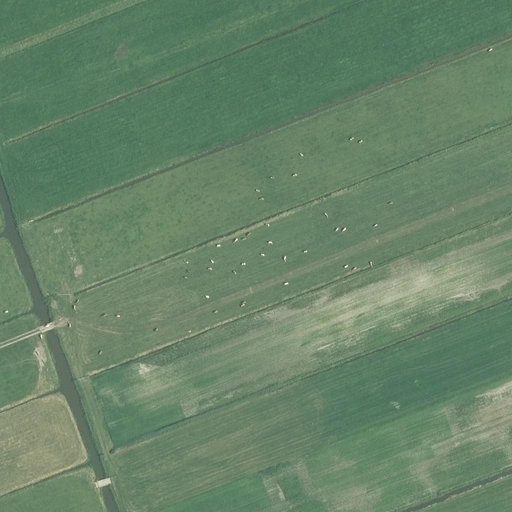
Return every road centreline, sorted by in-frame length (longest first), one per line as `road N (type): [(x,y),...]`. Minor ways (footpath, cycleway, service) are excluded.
road 1 (track): [(511,186),(152,327),(71,319),(60,325)]
road 2 (track): [(62,284),(83,345),(79,375),(129,511)]
